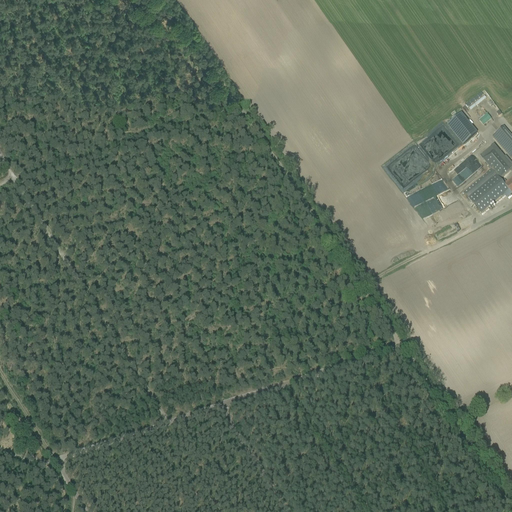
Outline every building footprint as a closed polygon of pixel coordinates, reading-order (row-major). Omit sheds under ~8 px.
[(480,101),(484,98),(481,93),(472,99),(474,102),(467,106),(470,110),(481,102),(480,101)] [(492,102),(483,108),(489,117),(497,111),(499,114),(500,113),(492,102)] [(455,118),(446,126),(452,132),(466,120),(461,114),(455,118)] [(511,158),(511,157),(511,137),(503,127),(492,137),(511,158)] [(442,131),(428,143),(431,147),(433,146),(440,155),(453,144),(442,131)] [(511,167),(511,163),(506,156),(504,157),(494,144),(490,147),(493,150),(483,159),(491,169),(492,168),(500,178),(510,170),(511,167)] [(493,150),(490,147),(480,156),(483,159),(493,150)] [(511,193),(504,185),(507,183),(504,180),(502,182),(491,169),(463,193),(478,209),(481,213),(501,196),(502,197),(505,194),(508,197),(511,194),(511,193)] [(421,218),(457,203),(452,190),(415,205),(421,218)]
